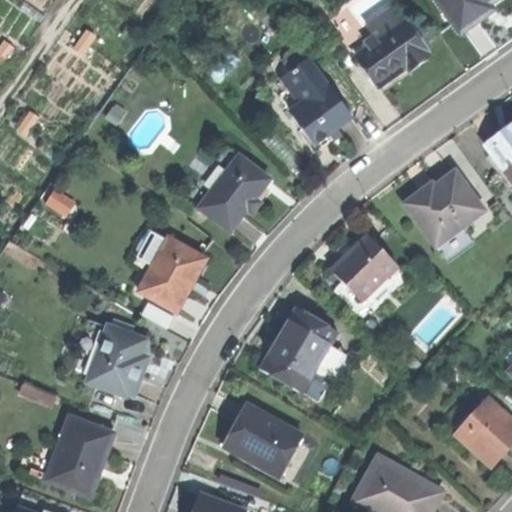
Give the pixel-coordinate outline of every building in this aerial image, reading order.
[(437,0),(461,32),(479,19),(473,10),(487,1),(489,3),(492,0),(437,0)] [(493,9),(489,3),(487,1),(473,10),(479,19),(486,15),(493,9)] [(355,55),(377,86),(401,68),(425,50),(402,20),(376,40),(367,46),(355,55)] [(86,57),(98,38),(89,32),(77,51),(86,57)] [(363,41),(367,46),(376,40),(372,35),(363,41)] [(0,65),(3,68),(16,48),(7,43),(0,53),(0,65)] [(283,61),(290,70),(306,59),(299,49),(292,48),(283,55),(283,61)] [(292,112),(316,144),(334,130),(352,117),(308,57),(306,59),(290,70),(288,72),(309,100),(292,112)] [(272,84),(292,112),(309,100),(288,72),(272,84)] [(29,138),(43,119),(34,113),(20,131),(29,138)] [(486,144),(511,179),(511,133),(508,137),(503,130),(486,144)] [(256,197),(270,179),(239,155),(199,206),(229,230),(247,207),(256,197)] [(405,205),(435,246),(485,210),(457,172),(437,187),(426,195),(424,191),(405,205)] [(429,188),(424,191),(426,195),(437,187),(435,183),(429,188)] [(69,220),(78,206),(58,192),(48,206),(69,220)] [(261,201),(256,197),(247,207),(253,212),(257,207),(261,201)] [(333,271),(363,302),(398,267),(368,236),(349,256),(333,271)] [(194,285),(208,259),(170,239),(141,293),(179,313),(194,285)] [(266,370),(305,392),(339,332),(299,310),(281,343),(266,370)] [(128,392),(136,395),(142,377),(135,374),(142,353),(148,339),(109,325),(88,382),(127,396),(128,392)] [(150,356),(142,353),(135,374),(142,377),(146,368),(150,356)] [(25,396),(55,406),(59,396),(29,385),(25,396)] [(466,438),(492,464),(508,447),(511,442),(511,421),(491,401),(475,417),(481,422),(466,438)] [(239,427),(228,448),(282,477),(304,436),(250,407),(239,427)] [(114,433),(69,417),(47,482),(85,495),(98,458),(104,460),(114,433)] [(460,432),(466,438),(481,422),(475,417),(460,432)] [(432,511),(443,492),(410,474),(407,480),(394,472),(397,467),(376,456),(355,495),(387,511),(432,511)] [(100,473),(104,460),(98,458),(85,495),(92,497),(100,473)] [(410,474),(397,467),(394,472),(407,480),(410,474)] [(248,511),(249,511),(202,495),(195,511),(248,511)]
